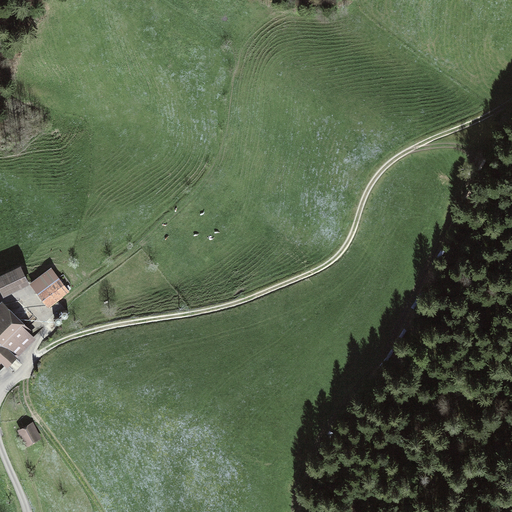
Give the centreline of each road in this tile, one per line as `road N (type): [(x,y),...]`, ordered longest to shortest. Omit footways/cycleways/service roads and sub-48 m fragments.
road 1 (track): [(424,143),(477,143),(483,154),(390,344),(312,450),(298,480),(296,511)]
road 2 (track): [(424,143),(390,159),(368,185),(346,241),(323,265),(236,303),(110,326),(47,348)]
road 3 (track): [(23,368),(30,408),(103,511)]
